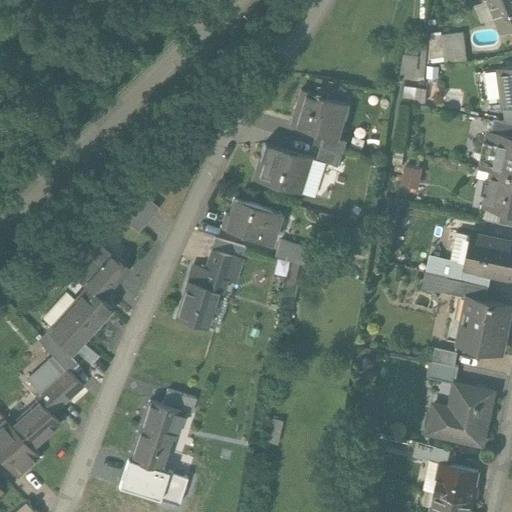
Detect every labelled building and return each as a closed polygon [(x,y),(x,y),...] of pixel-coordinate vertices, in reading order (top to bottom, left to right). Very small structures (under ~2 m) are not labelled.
[(486,2),(502,37),(511,32),(511,0),(487,0),(486,1),(486,2)] [(464,36),(442,39),(444,66),(467,64),(464,36)] [(397,72),(413,74),(416,56),(400,53),(397,72)] [(511,70),(496,73),(501,114),(501,113),(511,111),(511,70)] [(335,141),(347,105),(300,90),(288,126),(335,141)] [(511,111),(501,113),(504,126),(511,127),(511,111)] [(511,127),(504,126),(494,123),(491,135),(499,137),(499,136),(500,136),(511,139),(511,127)] [(494,159),(490,173),(511,178),(511,139),(500,136),(499,136),(499,137),(495,159),(494,159)] [(254,177),(301,192),(313,155),(266,140),(254,177)] [(414,187),(417,168),(401,166),(399,185),(414,187)] [(511,178),(490,173),(488,183),(491,184),(485,210),(502,214),(511,216),(511,178)] [(160,207),(140,189),(115,209),(139,230),(160,207)] [(226,228),(273,242),(274,238),(282,212),(235,197),(226,228)] [(511,216),(502,214),(499,226),(511,228),(511,216)] [(511,242),(471,234),(463,271),(511,281),(511,242)] [(67,266),(85,283),(102,297),(128,267),(96,238),(67,266)] [(313,250),(274,238),(273,242),(269,255),(272,256),(299,264),(308,267),(313,250)] [(233,254),(211,247),(200,284),(216,289),(216,290),(216,292),(221,293),(233,254)] [(287,329),(299,264),(272,256),(258,323),(287,329)] [(488,289),(446,280),(443,297),(467,302),(485,305),(488,289)] [(176,318),(205,327),(216,292),(216,290),(216,289),(200,284),(187,281),(176,318)] [(85,283),(46,328),(69,353),(111,305),(102,297),(85,283)] [(458,348),(502,357),(511,310),(485,305),(467,302),(458,348)] [(69,353),(46,328),(36,338),(50,354),(55,359),(57,358),(69,371),(78,363),(69,353)] [(457,356),(435,352),(432,365),(454,370),(457,356)] [(37,400),(9,425),(29,448),(59,421),(50,411),(80,384),(69,371),(57,358),(55,359),(50,354),(25,377),(38,392),(34,396),(37,400)] [(454,370),(432,365),(429,382),(454,387),(455,387),(458,371),(454,370)] [(494,394),(460,386),(453,417),(432,412),(427,435),(484,447),(494,394)] [(196,398),(165,389),(160,404),(184,412),(191,414),(196,398)] [(160,404),(148,400),(129,459),(161,469),(172,434),(176,436),(184,412),(160,404)] [(9,425),(3,419),(0,421),(0,458),(17,477),(38,458),(9,425)] [(273,423),(267,445),(277,448),(283,426),(273,423)] [(476,474),(443,468),(440,484),(437,484),(435,495),(437,496),(471,503),(476,474)] [(192,480),(169,472),(164,486),(188,493),(192,480)] [(468,511),(471,503),(437,496),(434,511),(432,511),(468,511)]
